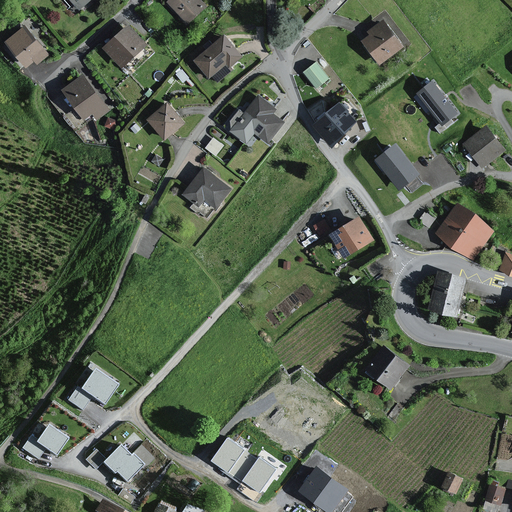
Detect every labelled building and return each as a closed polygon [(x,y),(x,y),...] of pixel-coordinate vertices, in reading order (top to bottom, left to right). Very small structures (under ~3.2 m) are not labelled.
[(203,7),(195,0),(169,0),(166,3),(186,24),(203,7)] [(404,49),(384,20),(366,33),(369,37),(359,44),(374,65),(377,63),(380,66),(404,49)] [(143,46),(125,27),(102,49),(120,68),(143,46)] [(46,56),(24,28),(5,44),(23,67),(32,60),(35,65),(46,56)] [(240,58),(221,36),(192,61),(207,79),(225,63),(229,67),(240,58)] [(327,80),(315,64),(303,73),(315,89),(327,80)] [(106,111),(81,78),(63,91),(83,119),(91,114),(94,119),(106,111)] [(445,97),(433,82),(419,93),(437,116),(443,124),(457,113),(445,97)] [(273,111),(257,98),(230,131),(245,143),(253,133),(265,143),(280,124),(269,116),(273,111)] [(353,123),(336,105),(313,126),(330,144),(353,123)] [(180,125),(164,106),(146,121),(162,140),(180,125)] [(501,152),(482,129),(463,145),(482,167),(501,152)] [(213,135),(206,146),(217,153),(224,142),(213,135)] [(406,162),(393,147),(378,159),(398,183),(401,187),(416,175),(406,162)] [(228,190),(202,170),(182,196),(196,207),(202,200),(214,209),(228,190)] [(491,233),(457,208),(438,233),(472,259),(491,233)] [(319,231),(329,225),(323,217),(314,223),(319,231)] [(370,241),(356,219),(329,237),(343,258),(370,241)] [(511,255),(506,253),(500,270),(511,274),(511,255)] [(454,315),(462,282),(436,275),(428,309),(454,315)] [(405,368),(381,350),(364,372),(388,390),(405,368)] [(73,389),(66,401),(82,411),(90,399),(103,407),(116,386),(91,369),(76,391),(73,389)] [(29,435),(21,448),(38,460),(44,451),(54,457),(64,441),(43,427),(35,439),(29,435)] [(259,458),(258,460),(244,451),(244,449),(228,438),(213,460),(229,472),(243,481),(259,492),(275,469),(259,458)] [(97,450),(87,459),(96,469),(104,461),(115,473),(118,470),(128,480),(144,464),(134,453),(132,455),(122,444),(107,459),(97,450)] [(331,511),(347,490),(317,468),(300,491),(328,511),(331,511)] [(459,481),(445,475),(439,489),(453,495),(459,481)] [(495,484),(491,483),(484,501),(497,506),(503,491),(494,488),(495,484)] [(119,511),(100,500),(92,511),(119,511)] [(180,511),(172,511),(158,504),(153,511),(200,511),(201,511),(186,503),(180,511)]
